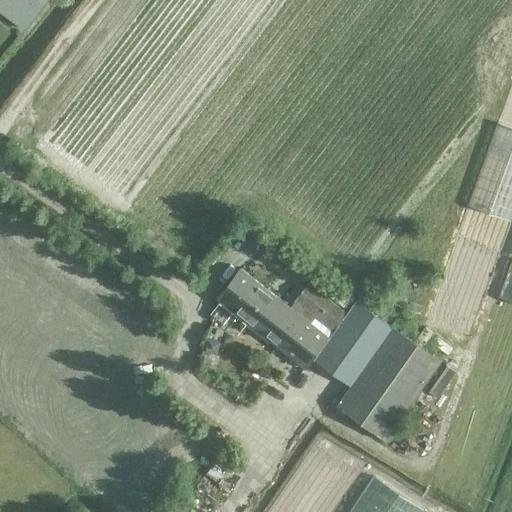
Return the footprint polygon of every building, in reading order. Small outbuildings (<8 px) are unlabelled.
[(0,10),(25,29),(46,0),(1,0),(0,2),(0,10)] [(469,332),(496,248),(455,234),(428,319),(469,332)] [(247,261),(241,269),(217,299),(271,341),(295,311),(247,273),(253,265),(247,261)] [(305,367),(312,359),(354,302),(348,297),(340,306),(326,295),(309,282),(293,301),(310,314),(306,319),(295,311),(271,341),(305,367)] [(312,359),(350,386),(336,406),(386,441),(441,361),(392,326),(393,325),(380,316),(377,319),(354,302),(312,359)]
